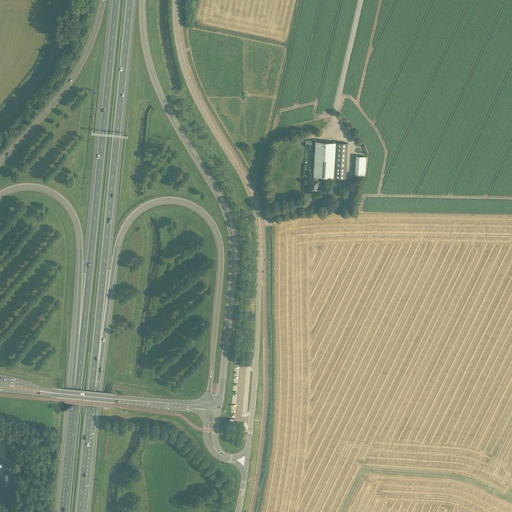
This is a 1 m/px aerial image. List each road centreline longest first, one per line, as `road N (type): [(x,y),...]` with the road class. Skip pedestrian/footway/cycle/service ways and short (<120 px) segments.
road 1 (unclassified): [(246,461),(256,213),(191,87),(175,0)]
road 2 (motorway): [(91,387),(124,225),(149,204),(178,201),(203,212),(221,247),(207,406)]
road 3 (motorway): [(218,407),(231,236),(161,100),(141,0)]
road 4 (motorway): [(91,387),(129,0)]
road 5 (motorway): [(114,0),(77,386)]
road 6 (motorway): [(0,195),(22,187),(49,191),(77,220),(77,386)]
road 7 (motorway): [(104,0),(67,87),(0,163)]
road 8 (secondary): [(207,406),(44,392)]
road 9 (motorway): [(77,386),(65,511)]
road 10 (motorway): [(79,511),(91,387)]
